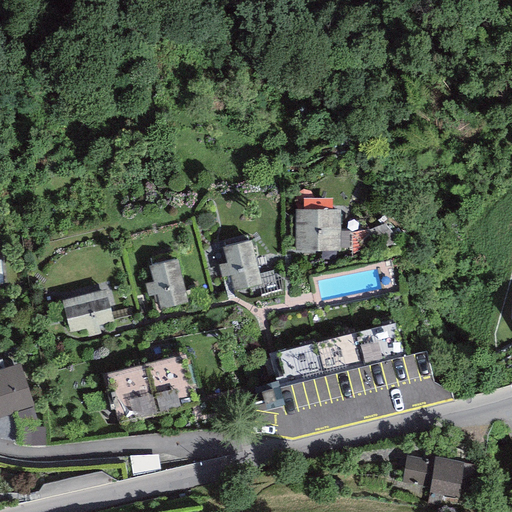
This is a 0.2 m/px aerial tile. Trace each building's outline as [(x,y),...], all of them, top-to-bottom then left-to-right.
[(339,210),(296,210),(296,251),(339,251),(339,210)] [(250,240),(222,248),(226,263),(219,265),(222,277),(230,276),(233,290),(261,282),(250,240)] [(177,260),(149,267),(153,282),(146,284),(149,297),(156,295),(160,309),(188,302),(177,260)] [(108,288),(60,298),(68,333),(86,329),(88,337),(101,333),(100,326),(116,322),(108,288)] [(289,379),(386,365),(384,349),(400,346),(397,330),(284,347),(289,379)] [(184,351),(100,375),(111,415),(196,391),(184,351)] [(20,364),(0,370),(0,417),(34,407),(20,364)] [(434,461),(406,456),(401,482),(430,487),(429,493),(458,499),(465,463),(434,457),(434,461)]
